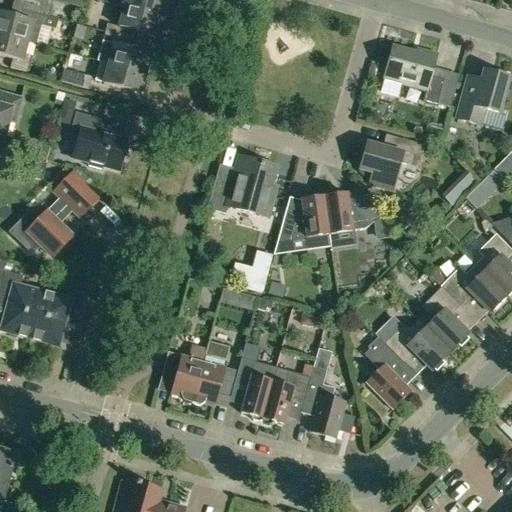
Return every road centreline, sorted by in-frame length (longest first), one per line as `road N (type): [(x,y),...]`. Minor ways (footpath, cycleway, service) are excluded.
road 1 (unclassified): [(0,392),(361,493),(377,489),(511,354)]
road 2 (residential): [(225,132),(330,159),(376,1)]
road 3 (residential): [(511,48),(376,1)]
road 4 (unclassified): [(164,116),(200,0)]
